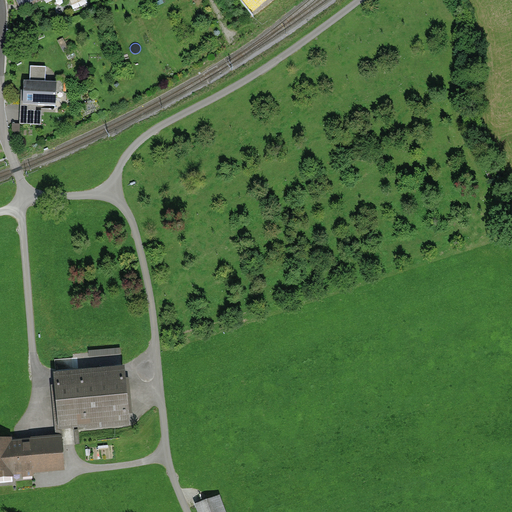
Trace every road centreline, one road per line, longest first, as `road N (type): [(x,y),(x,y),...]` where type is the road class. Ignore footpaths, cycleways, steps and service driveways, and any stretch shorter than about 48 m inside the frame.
road 1 (unclassified): [(22,200),(118,189),(120,166),(152,130),(261,70),(361,0)]
road 2 (unclassified): [(22,200),(42,423),(68,439),(79,471),(168,460)]
road 3 (track): [(118,189),(140,240),(168,460),(189,511)]
